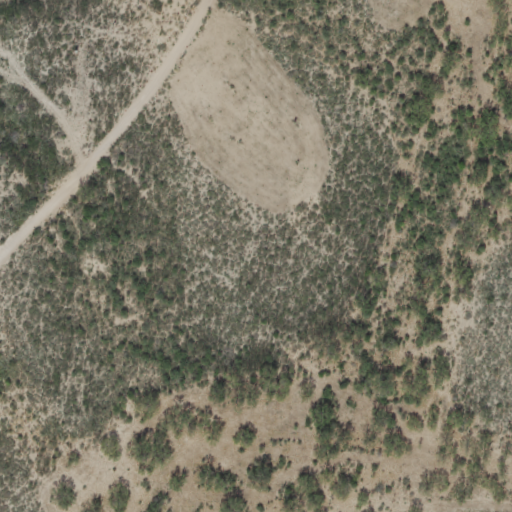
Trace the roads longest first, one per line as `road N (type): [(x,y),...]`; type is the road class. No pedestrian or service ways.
road 1 (track): [(511,465),(0,421)]
road 2 (track): [(0,260),(124,130),(213,0)]
